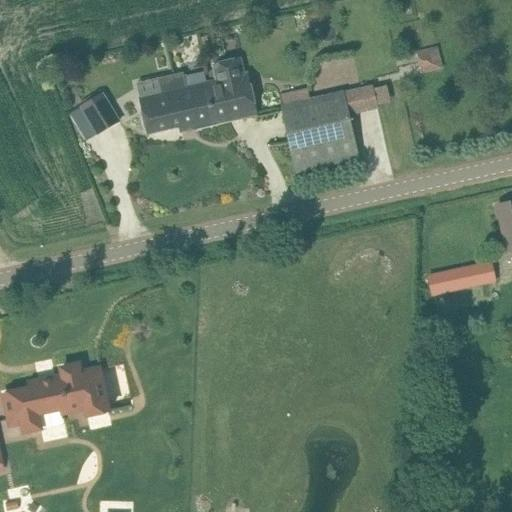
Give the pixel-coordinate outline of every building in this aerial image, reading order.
[(417,73),(443,69),(439,46),(413,50),(417,73)] [(216,87),(207,88),(217,129),(257,121),(257,115),(249,79),(246,80),(245,75),(241,59),(211,65),(215,81),(216,87)] [(207,88),(205,78),(187,82),(186,80),(165,85),(168,97),(141,102),(149,138),(180,131),(181,137),(217,129),(207,88)] [(303,101),(301,94),(301,91),(283,94),(285,105),(281,106),(296,173),(359,159),(355,140),(344,92),(311,100),(303,101)] [(119,121),(103,94),(82,107),(98,134),(119,121)] [(511,249),(511,203),(497,207),(501,226),(507,250),(511,249)] [(490,263),(428,276),(432,296),(433,296),(495,283),(490,263)] [(29,389),(3,395),(10,426),(22,423),(24,433),(42,429),(38,414),(61,409),(62,414),(86,409),(87,416),(109,411),(106,398),(100,369),(80,373),(78,365),(61,369),(63,376),(30,383),(31,389),(29,389)]
